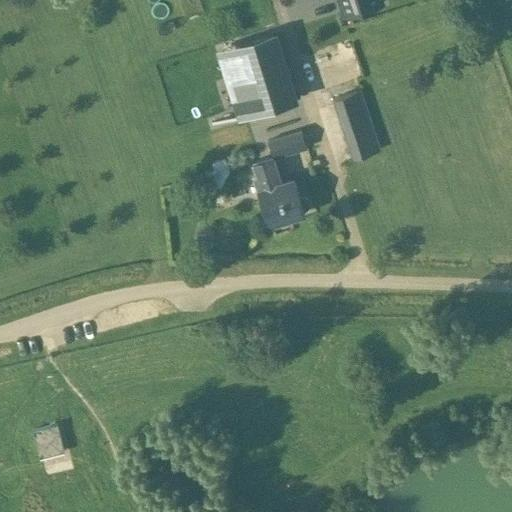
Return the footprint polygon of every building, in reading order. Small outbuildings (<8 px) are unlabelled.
[(381,0),(339,0),(345,15),(382,3),(381,0)] [(293,101),(273,39),(241,48),(250,78),(233,84),(243,116),(293,101)] [(362,93),(361,89),(334,98),(354,158),(381,149),(362,93)] [(282,183),(275,159),(274,158),(308,148),(302,130),(269,140),(274,156),(254,162),(261,187),(258,188),(269,223),(305,212),(306,211),(305,209),(309,205),(307,198),(301,197),(295,179),(282,183)] [(34,429),(40,457),(65,451),(58,423),(34,429)]
